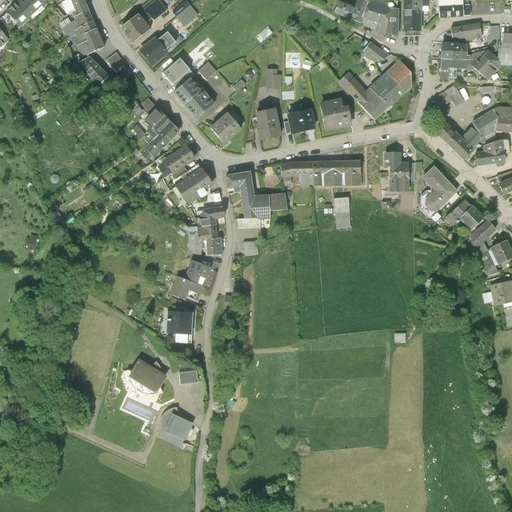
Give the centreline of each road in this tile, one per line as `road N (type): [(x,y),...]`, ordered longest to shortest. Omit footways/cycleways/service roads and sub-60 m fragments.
road 1 (residential): [(198,483),(213,384),(207,322),(232,243),(221,165)]
road 2 (residential): [(99,0),(111,32),(221,165)]
road 3 (residential): [(221,165),(415,126)]
road 4 (residential): [(415,126),(428,37),(453,24),(511,18)]
road 5 (residential): [(415,126),(511,218)]
